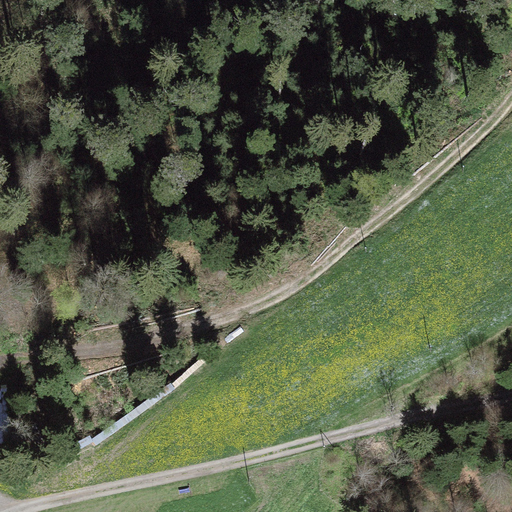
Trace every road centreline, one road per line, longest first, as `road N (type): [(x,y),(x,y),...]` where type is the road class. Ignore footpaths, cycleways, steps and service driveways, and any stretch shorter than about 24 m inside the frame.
road 1 (track): [(511,98),(290,286),(252,308),(129,339),(0,358)]
road 2 (track): [(3,511),(511,393)]
